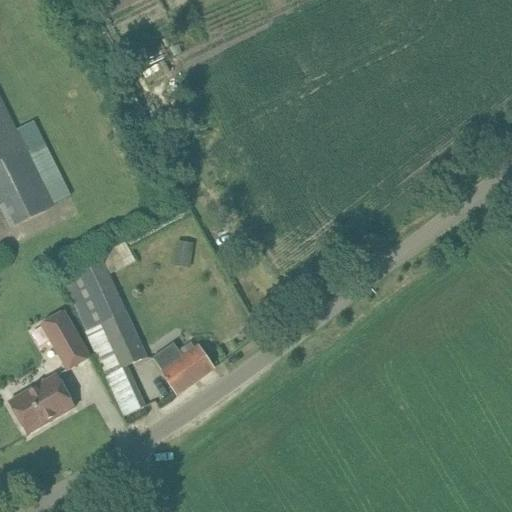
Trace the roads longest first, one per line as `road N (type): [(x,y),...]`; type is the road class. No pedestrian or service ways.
road 1 (unclassified): [(128,452),(511,170)]
road 2 (unclassified): [(22,511),(128,452)]
